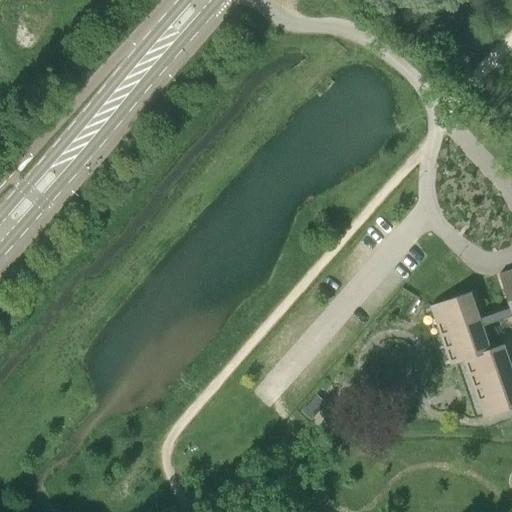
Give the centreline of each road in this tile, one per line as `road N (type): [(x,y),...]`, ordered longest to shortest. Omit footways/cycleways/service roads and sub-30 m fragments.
road 1 (secondary): [(0,232),(200,0)]
road 2 (unclassified): [(433,136),(421,88),(365,35),(287,21),(261,0)]
